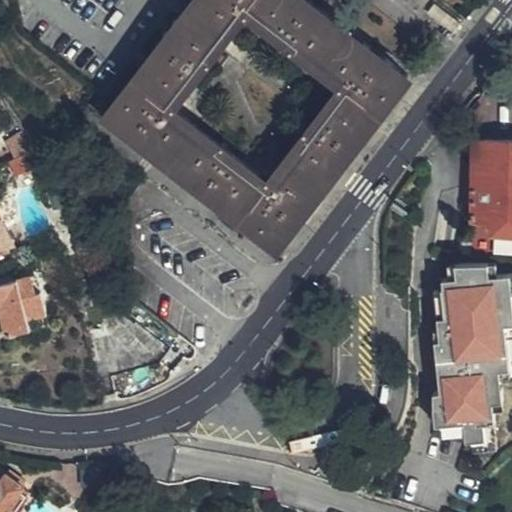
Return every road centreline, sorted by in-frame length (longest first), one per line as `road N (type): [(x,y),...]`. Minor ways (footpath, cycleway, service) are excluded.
road 1 (residential): [(134,425),(185,405),(237,362),(511,3)]
road 2 (residential): [(134,425),(159,453),(288,481),(379,511)]
road 3 (residential): [(0,426),(85,435),(134,425)]
